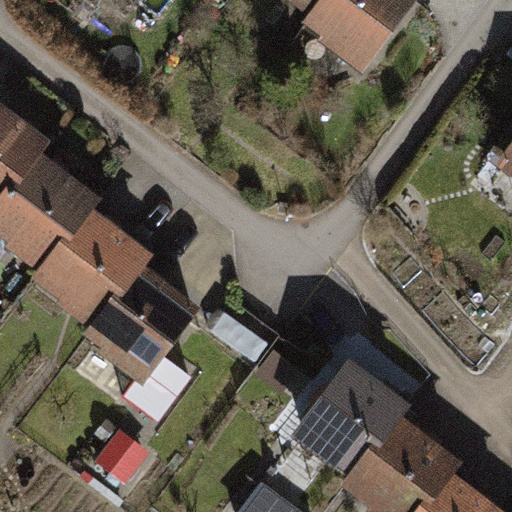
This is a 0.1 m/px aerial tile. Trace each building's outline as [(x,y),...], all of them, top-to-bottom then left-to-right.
[(411,0),(308,0),(303,8),(292,24),(360,71),(411,0)] [(0,117),(0,196),(31,158),(38,148),(0,117)] [(511,142),(495,164),(511,177),(511,142)] [(31,158),(0,196),(0,245),(29,271),(79,209),(86,200),(31,158)] [(29,271),(22,280),(79,325),(126,262),(135,250),(79,209),(29,271)] [(195,311),(126,262),(79,325),(71,337),(137,384),(121,407),(161,435),(197,385),(161,359),(195,311)] [(343,364),(287,435),(344,476),(392,416),(398,408),(343,364)] [(392,416),(344,476),(336,485),(370,511),(401,511),(435,468),(445,454),(392,416)] [(148,458),(119,438),(96,471),(125,491),(148,458)] [(401,511),(493,511),(435,468),(401,511)] [(249,511),(276,511),(259,499),(249,511)]
